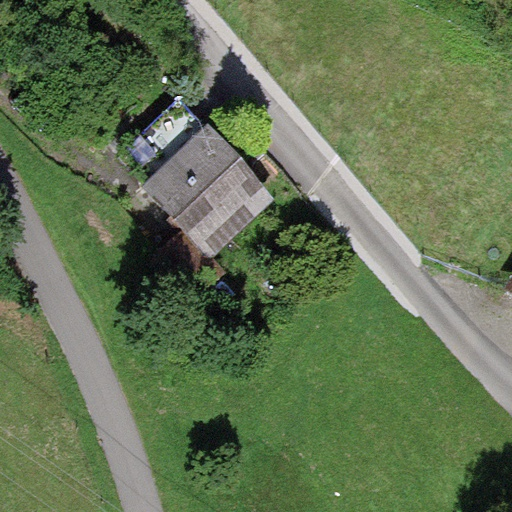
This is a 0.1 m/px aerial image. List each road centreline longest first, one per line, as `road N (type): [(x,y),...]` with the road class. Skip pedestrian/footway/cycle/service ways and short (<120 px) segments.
road 1 (track): [(164,0),(511,401)]
road 2 (unclassified): [(147,511),(104,392),(0,178)]
